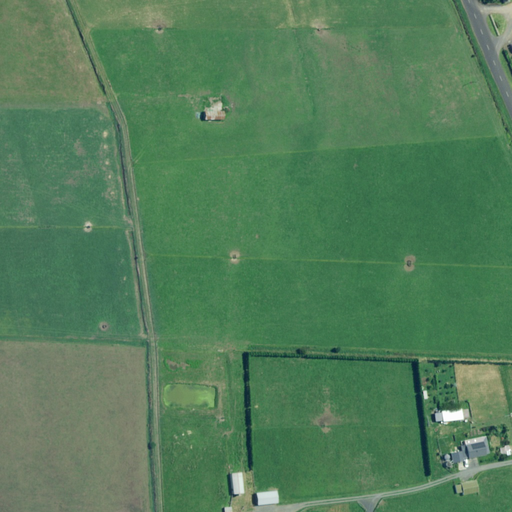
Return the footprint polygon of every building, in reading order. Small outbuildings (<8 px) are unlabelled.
[(223,121),(223,111),(203,111),(203,121),(223,121)] [(460,420),(459,410),(440,412),(442,422),(460,420)] [(485,456),(482,441),(464,445),(467,459),(485,456)] [(511,456),(508,446),(503,447),(505,457),(511,456)] [(461,451),(451,453),(453,468),(463,467),(461,451)] [(441,455),(441,456),(441,457),(442,458),(442,459),(443,460),(444,460),(444,461),(445,461),(446,461),(447,461),(447,460),(448,460),(449,460),(449,459),(449,458),(450,458),(450,457),(450,456),(450,455),(449,454),(449,453),(448,453),(447,452),(446,452),(445,452),(444,452),(443,453),(442,453),(442,454),(441,455)] [(443,465),(443,466),(443,467),(443,468),(444,469),(445,470),(446,470),(447,470),(448,470),(449,470),(450,469),(451,468),(451,467),(451,466),(451,465),(451,464),(451,463),(450,463),(449,462),(448,462),(447,461),(446,462),(445,462),(444,462),(444,463),(443,463),(443,464),(443,465)] [(243,494),(241,473),(230,474),(232,495),(243,494)] [(478,492),(476,480),(454,485),(456,494),(461,493),(462,496),(478,492)] [(277,503),(276,492),(255,493),(256,505),(277,503)]
